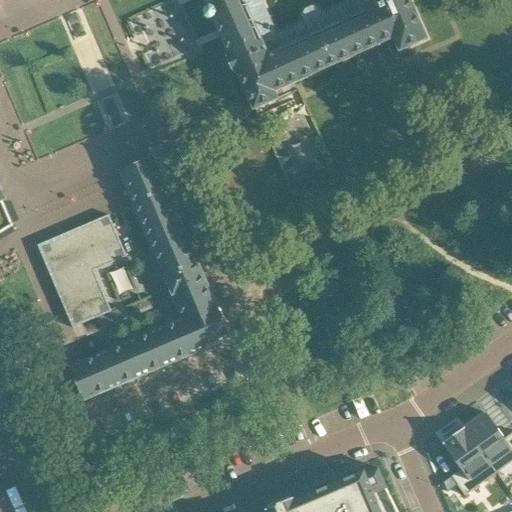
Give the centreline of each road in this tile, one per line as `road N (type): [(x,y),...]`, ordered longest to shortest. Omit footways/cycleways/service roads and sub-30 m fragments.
road 1 (residential): [(511,151),(225,289)]
road 2 (residential): [(180,511),(394,419)]
road 3 (residential): [(394,419),(511,342)]
